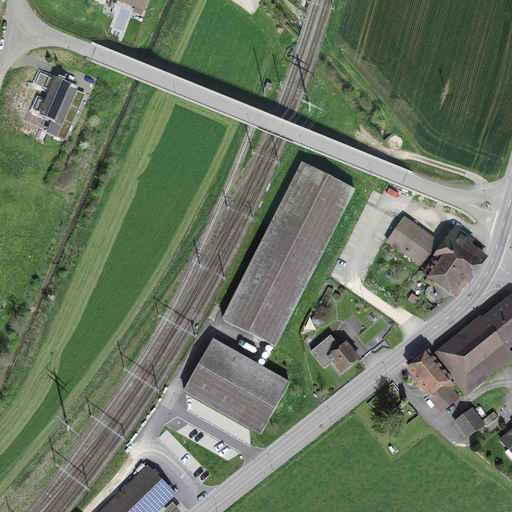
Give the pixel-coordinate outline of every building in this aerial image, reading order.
[(151,0),(121,0),(120,5),(146,14),(151,0)] [(66,143),(84,98),(70,92),(72,88),(57,81),(56,84),(41,77),(37,88),(52,94),(47,106),(40,103),(35,114),(54,121),(48,136),(66,143)] [(303,164),(224,322),(274,347),(353,189),(303,164)] [(389,241),(422,265),(436,246),(403,222),(389,241)] [(457,231),(428,272),(425,277),(458,299),(486,258),(469,246),(472,241),(457,231)] [(434,288),(431,290),(428,292),(427,296),(428,301),(431,304),(435,306),(440,306),(443,304),(445,300),(446,297),(445,292),(443,291),(441,288),(437,288),(434,288)] [(511,300),(491,317),(511,344),(511,300)] [(511,348),(511,344),(491,317),(485,322),(483,320),(436,357),(467,397),(511,361),(511,356),(508,351),(511,348)] [(361,361),(349,345),(341,351),(332,338),(312,354),(325,370),(333,364),(343,376),(361,361)] [(215,343),(187,391),(261,434),(288,385),(215,343)] [(463,395),(427,354),(407,370),(430,396),(426,399),(440,415),(463,395)] [(474,412),(456,424),(469,442),(486,429),(474,412)] [(498,419),(493,412),(485,419),(489,425),(498,419)] [(511,424),(511,425),(511,434),(502,443),(511,454),(511,424)] [(148,464),(99,511),(157,511),(176,494),(148,464)]
